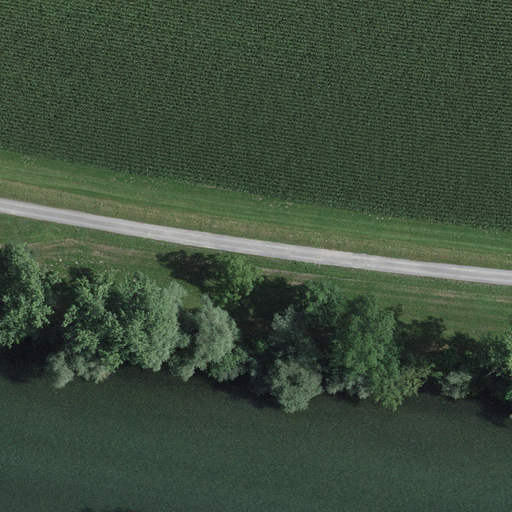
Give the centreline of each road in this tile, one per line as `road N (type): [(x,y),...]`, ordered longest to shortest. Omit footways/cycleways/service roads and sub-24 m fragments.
road 1 (track): [(511,273),(380,262),(0,200)]
road 2 (unknown): [(0,280),(385,337),(511,347)]
